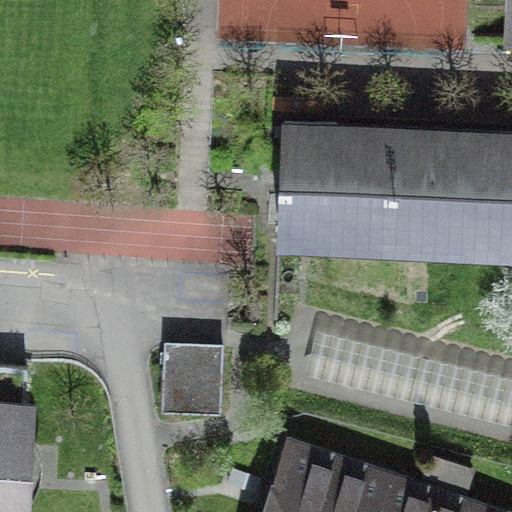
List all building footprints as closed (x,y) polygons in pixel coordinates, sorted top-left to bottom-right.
[(511,130),(294,121),(289,224),(511,234),(511,130)] [(511,376),(330,332),(319,378),(511,424),(511,376)] [(227,343),(168,342),(167,411),(226,412),(227,343)] [(24,511),(30,389),(0,387),(0,511),(24,511)] [(470,511),(289,451),(268,511),(470,511)]
